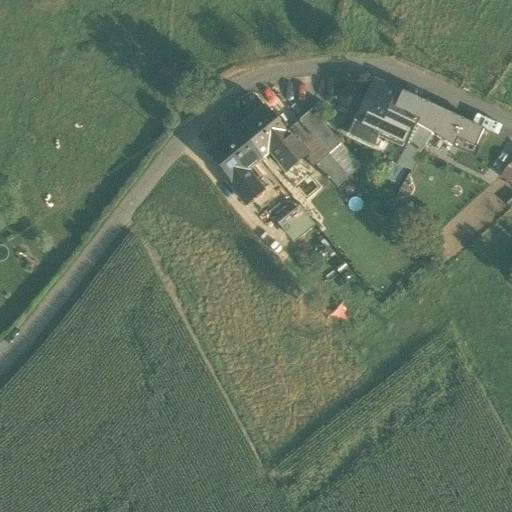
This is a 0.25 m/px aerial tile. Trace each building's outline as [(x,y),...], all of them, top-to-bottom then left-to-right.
[(375,81),(356,122),(370,129),(377,132),(386,112),(396,91),(375,81)] [(396,91),(386,112),(412,125),(412,124),(416,125),(420,116),(426,105),(396,91)] [(420,116),(416,125),(430,133),(431,134),(451,146),(456,136),(463,121),(426,105),(420,116)] [(261,159),(270,151),(289,136),(286,132),(265,107),(238,131),(261,159)] [(311,110),(299,121),(328,155),(340,145),(311,110)] [(402,144),(412,125),(386,112),(377,132),(379,133),(402,144)] [(315,166),(328,155),(299,121),(286,132),(289,136),(299,149),(301,147),(307,154),(306,155),(315,166)] [(463,121),(456,136),(475,146),(482,131),(463,121)] [(364,141),(370,129),(356,122),(350,135),(364,141)] [(394,161),(410,168),(430,133),(415,126),(412,125),(402,144),(394,161)] [(370,129),(364,141),(373,146),(379,133),(377,132),(370,129)] [(252,166),(261,159),(238,131),(209,153),(232,179),(229,182),(245,204),(246,203),(263,189),(247,170),(252,166)] [(299,149),(289,136),(270,151),(286,172),(306,155),(307,154),(301,147),(299,149)] [(456,136),(451,146),(469,157),(475,146),(456,136)] [(360,167),(340,145),(328,155),(347,178),(360,167)] [(328,155),(315,166),(337,188),(347,178),(328,155)] [(511,186),(511,160),(509,165),(508,166),(508,165),(499,178),(511,186)] [(275,195),(252,166),(247,170),(263,189),(246,203),(254,213),(275,195)] [(356,188),(345,198),(358,213),(369,203),(356,188)] [(300,209),(281,225),(293,240),(312,225),(300,209)]
